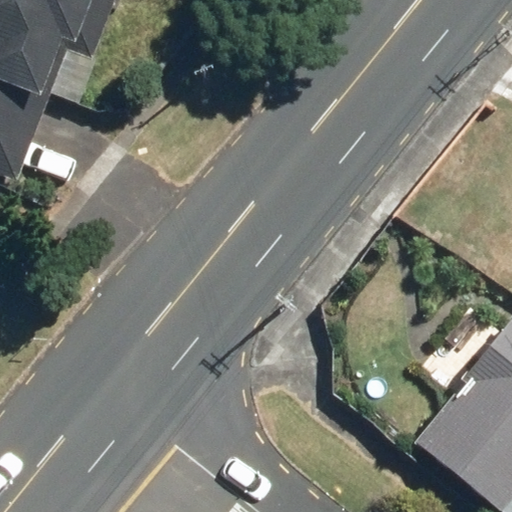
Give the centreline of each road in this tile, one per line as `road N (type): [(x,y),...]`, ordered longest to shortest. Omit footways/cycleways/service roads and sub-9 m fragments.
road 1 (secondary): [(114,385),(429,0)]
road 2 (residential): [(273,511),(114,385)]
road 3 (secondary): [(10,511),(114,385)]
